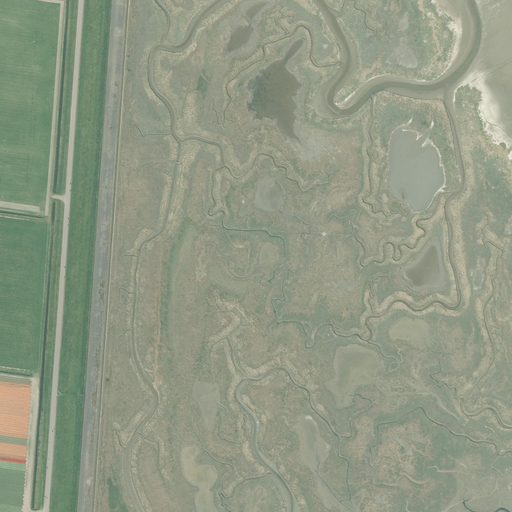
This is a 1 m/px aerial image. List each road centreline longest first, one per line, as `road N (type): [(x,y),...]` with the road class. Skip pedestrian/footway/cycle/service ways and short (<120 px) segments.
road 1 (track): [(116,0),(81,511)]
road 2 (unclassified): [(46,511),(81,0)]
